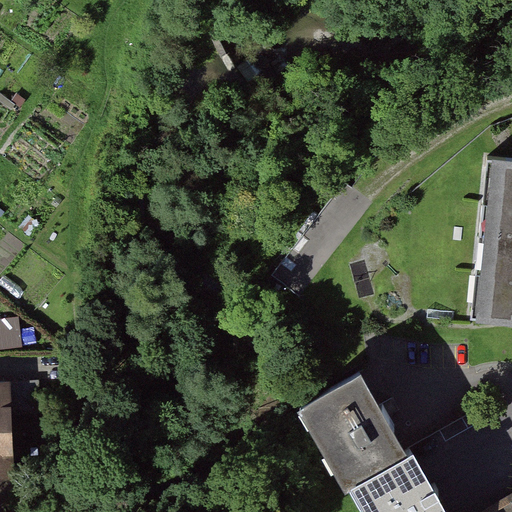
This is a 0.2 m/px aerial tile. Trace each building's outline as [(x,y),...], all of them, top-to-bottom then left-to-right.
[(511,155),(491,154),(475,312),(511,315),(511,155)] [(362,476),(410,448),(363,368),(309,400),(356,480),(362,476)] [(0,380),(0,500),(15,500),(12,410),(43,409),(42,379),(0,380)] [(410,448),(362,476),(382,511),(453,511),(415,446),(410,448)] [(511,511),(511,496),(483,511),(511,511)]
